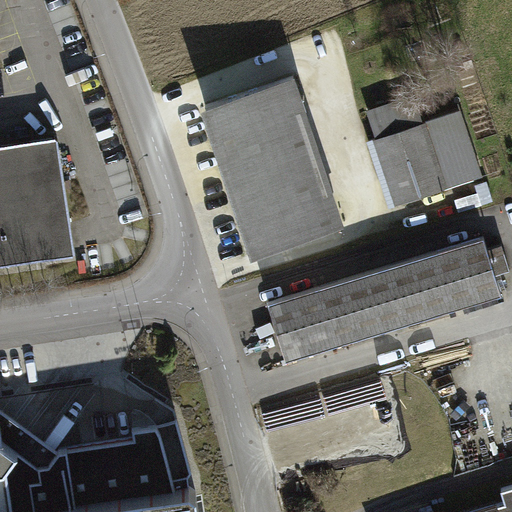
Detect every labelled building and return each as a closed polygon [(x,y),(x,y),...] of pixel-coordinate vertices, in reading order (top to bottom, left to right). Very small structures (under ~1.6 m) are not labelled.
[(206,104),(235,192),(323,162),(294,75),(206,104)] [(415,97),(369,112),(377,137),(423,122),(415,97)] [(377,137),(369,140),(391,206),(483,175),(461,110),(423,122),(377,137)] [(59,142),(0,150),(0,267),(41,262),(76,257),(59,142)] [(343,222),(323,162),(235,192),(254,251),(343,222)] [(490,235),(274,300),(290,352),(505,287),(490,235)] [(0,511),(204,511),(201,485),(194,480),(180,426),(161,431),(159,427),(136,432),(138,440),(70,451),(69,447),(61,450),(59,453),(1,409),(0,404),(0,511)] [(508,503),(478,511),(511,511),(511,483),(502,486),(508,503)]
